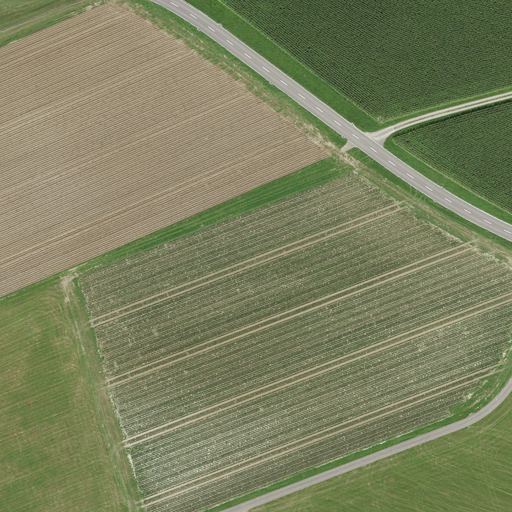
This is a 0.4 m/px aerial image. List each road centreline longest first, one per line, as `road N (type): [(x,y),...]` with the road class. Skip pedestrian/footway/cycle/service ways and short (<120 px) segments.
road 1 (tertiary): [(167,0),(416,180),(511,233)]
road 2 (track): [(234,511),(475,419),(511,384)]
road 3 (track): [(511,94),(408,123),(368,145)]
